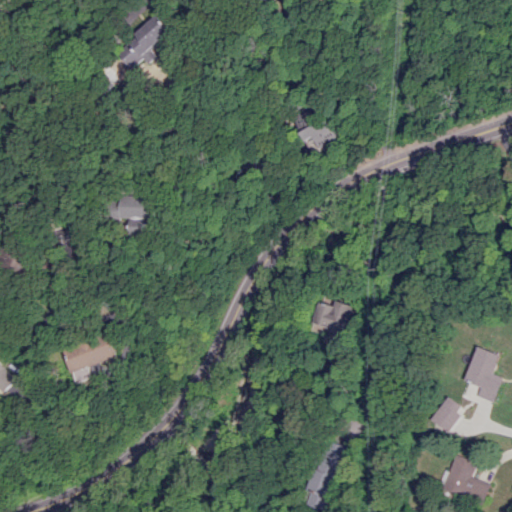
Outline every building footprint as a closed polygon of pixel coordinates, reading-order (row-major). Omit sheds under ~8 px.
[(118,51),(131,67),(173,32),(159,16),(118,51)] [(302,130),(308,143),(316,140),(320,149),(341,139),(331,117),(302,130)] [(149,197),(120,197),(120,218),(129,218),(129,226),(154,226),(154,210),(149,210),(149,197)] [(360,304),(343,301),(342,305),(325,301),(318,330),(335,334),(333,343),(350,347),(360,304)] [(71,371),(117,357),(110,334),(64,348),(71,371)] [(497,401),(507,377),(498,373),(505,354),(485,346),(471,381),(485,386),(481,395),(497,401)] [(0,389),(4,394),(16,381),(0,366),(0,389)] [(469,408),(455,396),(436,417),(450,430),(469,408)] [(309,503),(329,511),(353,446),(334,439),(309,503)] [(474,476),(480,461),(458,454),(445,490),(483,504),(491,483),(474,476)]
